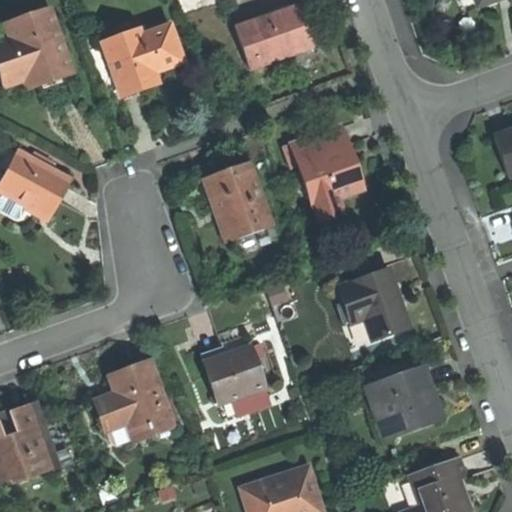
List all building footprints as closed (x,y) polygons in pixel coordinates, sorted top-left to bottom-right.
[(0,42),(0,63),(8,86),(29,78),(28,75),(47,68),(52,81),(74,73),(51,8),(9,23),(14,37),(0,42)] [(300,8),(237,30),(251,70),(314,47),(307,27),(300,8)] [(142,32),(113,42),(118,57),(110,60),(122,96),(141,90),(160,83),(157,72),(185,62),(172,27),(144,37),(142,32)] [(104,45),(110,60),(118,57),(113,42),(104,45)] [(42,84),(52,81),(47,68),(28,75),(29,78),(32,87),(42,84)] [(511,128),(494,135),(509,177),(511,176),(511,128)] [(344,129),(293,147),(300,168),(314,207),(340,198),(365,190),(355,160),(348,162),(344,150),(350,148),(344,129)] [(291,171),(300,168),(293,147),(284,150),(291,171)] [(352,153),(350,148),(344,150),(348,162),(355,160),(352,153)] [(18,152),(0,185),(32,203),(29,208),(49,219),(59,200),(70,180),(18,152)] [(253,164),(205,181),(211,199),(216,215),(222,213),(232,241),(275,226),(253,164)] [(0,192),(29,208),(32,203),(0,185),(0,192)] [(346,214),(340,198),(314,207),(320,223),(346,214)] [(389,271),(340,289),(346,308),(361,303),(365,318),(373,340),(409,327),(399,299),(389,271)] [(351,322),(365,318),(361,303),(346,308),(351,322)] [(205,363),(220,406),(266,390),(251,347),(225,356),(205,363)] [(116,394),(96,401),(107,432),(128,424),(132,435),(151,429),(153,435),(169,430),(147,364),(126,371),(111,377),(116,394)] [(423,367),(366,387),(373,405),(381,402),(393,436),(441,419),(435,402),(432,403),(430,397),(427,390),(431,389),(423,367)] [(38,402),(31,405),(39,427),(46,424),(38,402)] [(385,439),(393,436),(381,402),(373,405),(385,439)] [(0,483),(15,478),(16,483),(54,470),(47,451),(54,448),(46,424),(39,427),(31,405),(7,413),(9,418),(11,423),(0,427),(0,483)] [(2,421),(0,421),(0,427),(11,423),(9,418),(2,421)] [(134,442),(153,435),(151,429),(132,435),(134,442)] [(61,467),(54,448),(47,451),(54,470),(61,467)] [(460,458),(409,477),(420,507),(405,511),(467,511),(472,510),(466,493),(461,480),(468,478),(460,458)] [(322,511),(308,468),(241,490),(247,511),(322,511)]
